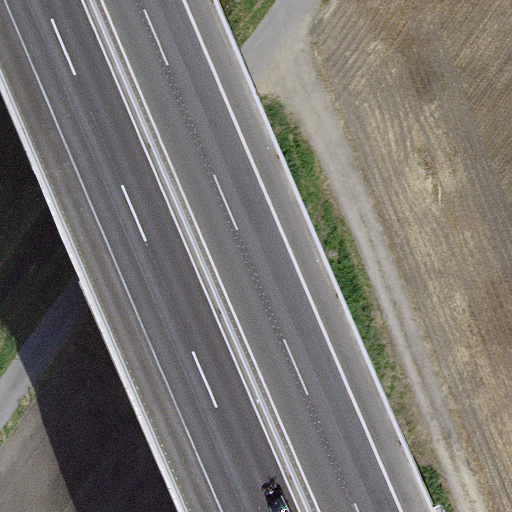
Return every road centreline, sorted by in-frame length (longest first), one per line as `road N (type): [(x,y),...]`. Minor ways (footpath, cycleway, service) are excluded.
road 1 (motorway): [(361,511),(144,0)]
road 2 (motorway): [(38,0),(255,511)]
road 3 (unclassified): [(0,406),(300,0)]
